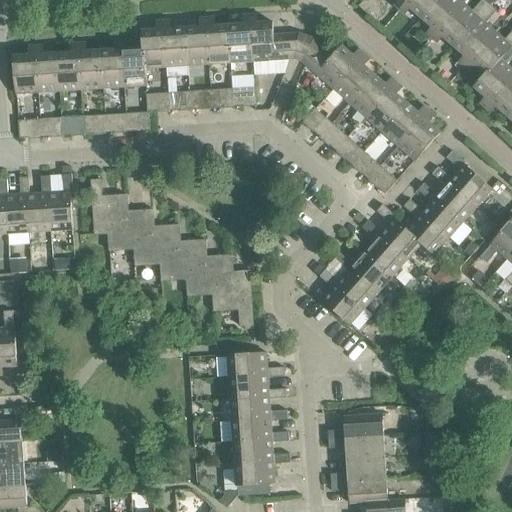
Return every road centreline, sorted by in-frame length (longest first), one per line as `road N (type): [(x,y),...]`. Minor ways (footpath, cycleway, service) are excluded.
road 1 (residential): [(338,214),(265,139),(5,156)]
road 2 (residential): [(306,364),(304,336),(288,318),(288,277),(338,214)]
road 3 (residential): [(316,511),(306,364)]
road 4 (residential): [(338,214),(399,192),(440,147)]
